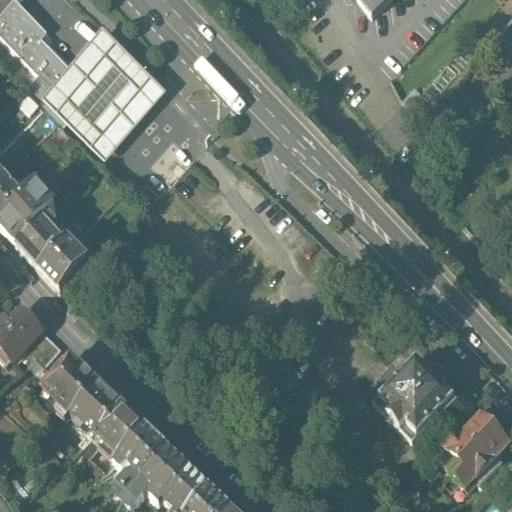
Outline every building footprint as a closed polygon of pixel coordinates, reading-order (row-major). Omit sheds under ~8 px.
[(57,112),(73,97),(60,84),(77,67),(38,27),(43,21),(22,0),(0,0),(0,23),(36,60),(20,75),(57,112)] [(360,0),(371,14),(385,0),(360,0)] [(511,18),(501,31),(511,41),(511,40),(511,18)] [(40,83),(102,146),(149,99),(164,85),(100,22),(86,37),(40,83)] [(499,33),(492,40),(498,45),(504,38),(499,33)] [(0,138),(0,156),(12,145),(3,135),(0,138)] [(0,201),(20,183),(19,183),(1,163),(0,160),(0,201)] [(19,183),(28,175),(17,163),(12,167),(5,160),(1,163),(19,183)] [(0,216),(9,227),(50,192),(32,171),(28,175),(19,183),(20,183),(0,201),(0,216)] [(9,227),(36,257),(63,232),(48,217),(54,212),(45,202),(53,195),(50,192),(9,227)] [(63,232),(36,257),(56,278),(89,248),(81,240),(78,243),(65,230),(63,232)] [(40,316),(19,295),(7,306),(1,300),(0,300),(0,348),(3,351),(9,345),(10,346),(40,316)] [(49,326),(40,316),(10,346),(19,355),(32,342),(49,326)] [(49,326),(32,342),(41,352),(58,335),(49,326)] [(67,400),(95,372),(69,345),(55,359),(50,355),(45,360),(49,364),(40,373),(67,400)] [(428,374),(414,360),(400,374),(393,367),(376,384),(385,393),(373,404),(413,444),(438,420),(436,418),(442,412),(445,415),(457,403),(442,389),(444,387),(445,385),(445,383),(445,381),(445,379),(444,376),(443,374),(441,373),(439,372),(437,371),(434,371),(432,372),(430,373),(428,374)] [(83,435),(121,397),(95,372),(67,400),(76,408),(73,412),(83,421),(76,428),(83,435)] [(111,451),(143,419),(121,397),(83,435),(79,440),(101,461),(111,451)] [(118,490),(166,442),(143,419),(111,451),(120,460),(127,458),(131,463),(123,466),(108,481),(118,490)] [(491,436),(478,422),(462,438),(460,436),(436,460),(468,493),(476,486),(479,489),(502,466),(497,462),(509,450),(493,434),(491,436)] [(161,493),(189,465),(166,442),(118,490),(128,500),(139,488),(144,476),(149,481),(147,483),(147,487),(157,497),(161,493)] [(179,511),(207,484),(189,465),(161,493),(169,501),(164,506),(166,508),(162,511),(179,511)] [(220,511),(228,506),(207,484),(179,511),(220,511)]
